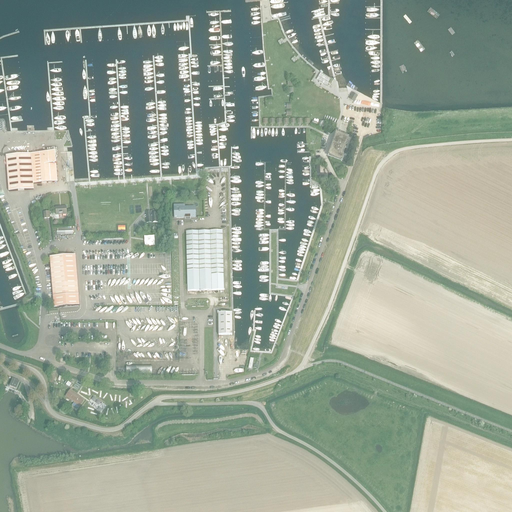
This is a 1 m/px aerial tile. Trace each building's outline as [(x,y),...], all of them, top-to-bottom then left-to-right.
[(328,82),(330,79),(321,74),(317,81),(326,86),(328,82)] [(337,135),(334,142),(346,146),(348,139),(337,135)] [(332,149),(343,153),(346,146),(334,142),(332,149)] [(341,161),(343,153),(332,149),(329,157),(341,161)] [(33,184),(57,182),(54,152),(6,156),(9,192),(33,190),(33,184)] [(317,175),(316,175),(316,178),(328,178),(328,175),(320,175),(320,165),(317,166),(317,175)] [(56,215),(66,214),(66,207),(56,207),(56,215)] [(195,207),(174,208),(175,218),(195,218),(195,207)] [(146,223),(157,222),(157,213),(152,213),(151,212),(146,212),(146,223)] [(224,290),(223,268),(222,231),(186,232),(188,291),(224,290)] [(50,257),(54,308),(79,306),(75,255),(50,257)] [(218,335),(232,335),(232,313),(218,313),(218,335)] [(13,379),(10,387),(17,390),(17,389),(19,385),(20,382),(18,381),(18,380),(16,379),(16,380),(13,379)] [(79,407),(84,400),(70,390),(65,396),(79,407)]
